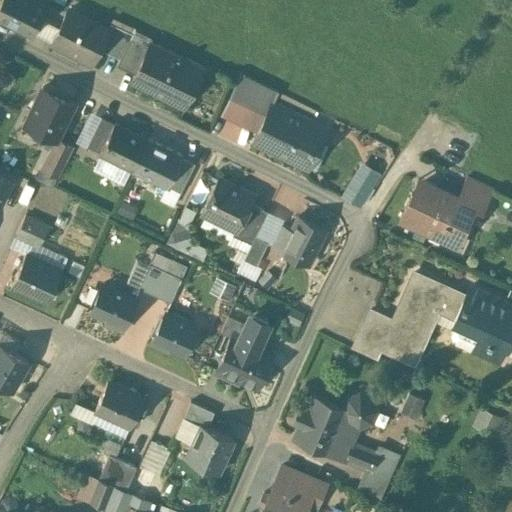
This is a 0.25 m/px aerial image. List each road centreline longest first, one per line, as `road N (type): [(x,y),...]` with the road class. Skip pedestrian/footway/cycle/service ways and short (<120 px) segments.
road 1 (residential): [(0,34),(351,206),(356,227),(267,423)]
road 2 (residential): [(78,338),(267,423)]
road 3 (residential): [(0,463),(32,400),(78,338)]
road 4 (track): [(433,112),(502,0)]
